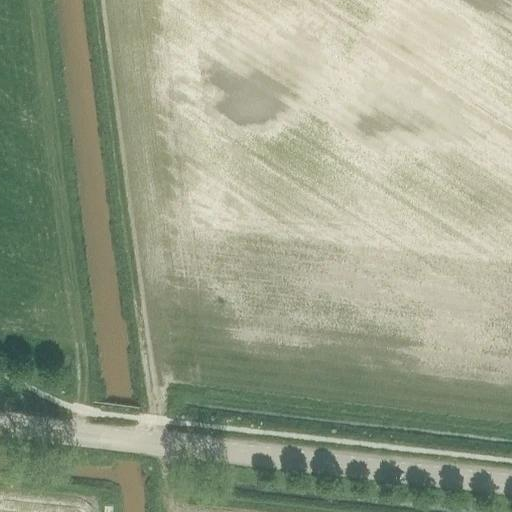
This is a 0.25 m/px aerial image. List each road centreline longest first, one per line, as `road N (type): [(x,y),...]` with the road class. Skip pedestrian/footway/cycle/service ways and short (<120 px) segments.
road 1 (secondary): [(511,487),(0,426)]
road 2 (track): [(152,422),(100,0)]
